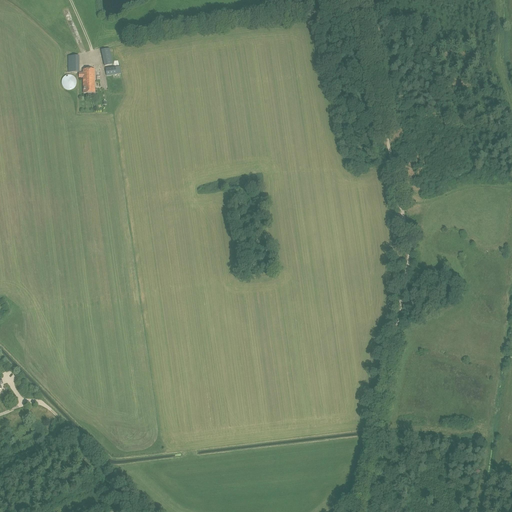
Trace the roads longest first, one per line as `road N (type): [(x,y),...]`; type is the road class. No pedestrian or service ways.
road 1 (track): [(400,202),(407,266),(360,511)]
road 2 (track): [(358,0),(400,202)]
road 3 (track): [(11,383),(20,399),(43,402),(119,477),(141,511)]
